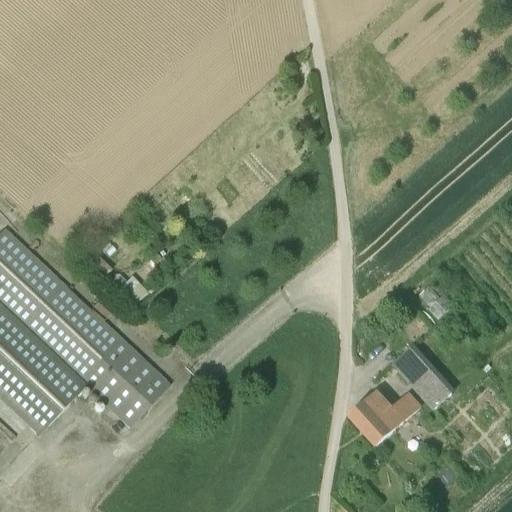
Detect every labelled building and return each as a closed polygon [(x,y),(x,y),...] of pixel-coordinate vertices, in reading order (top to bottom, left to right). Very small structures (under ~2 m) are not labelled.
[(130,429),(170,388),(4,232),(0,236),(0,306),(86,387),(130,429)] [(114,281),(139,305),(151,292),(134,276),(129,281),(122,274),(114,281)] [(0,401),(39,438),(86,387),(0,306),(0,401)] [(408,384),(424,370),(408,353),(393,367),(408,384)] [(434,412),(452,396),(433,374),(414,391),(434,412)] [(408,397),(391,412),(377,395),(350,419),(377,449),(420,410),(408,397)]
